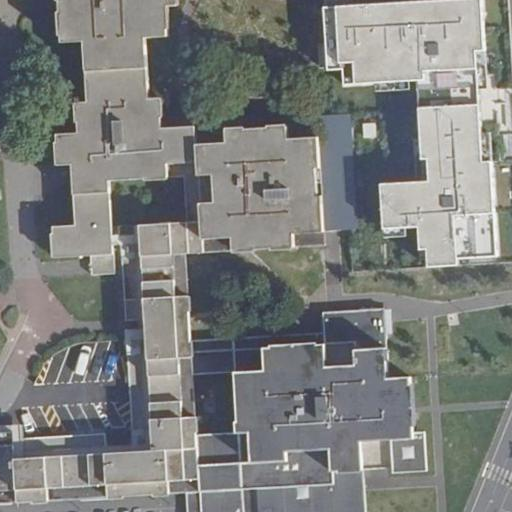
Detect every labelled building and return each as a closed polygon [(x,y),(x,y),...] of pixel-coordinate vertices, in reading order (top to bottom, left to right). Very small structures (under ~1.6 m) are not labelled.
[(70,0),(71,10),(59,11),(61,42),(83,41),(86,101),(77,101),(78,131),(57,133),(58,154),(72,153),(72,164),(109,162),(109,158),(138,157),(138,165),(187,162),(185,145),(184,126),(163,127),(161,97),(150,98),(146,37),(169,36),(168,5),(178,4),(178,0),(70,0)] [(58,0),(59,11),(71,10),(70,0),(58,0)] [(266,0),(267,4),(248,6),(253,74),(285,72),(281,8),(306,7),(307,18),(321,17),(319,0),(266,0)] [(489,52),(486,0),(466,0),(328,7),(332,70),(346,69),(347,85),(413,82),(418,184),(383,187),(386,229),(421,227),(422,250),(429,249),(430,268),(460,266),(460,260),(499,258),(494,162),(485,163),(481,53),(489,52)] [(259,237),(325,233),(320,138),(288,139),(288,127),(227,130),(228,142),(198,144),(200,176),(203,239),(259,237)] [(200,176),(198,144),(185,145),(187,162),(187,177),(200,176)] [(72,164),(72,153),(58,154),(59,165),(72,164)] [(109,162),(109,179),(109,181),(187,177),(187,162),(138,165),(138,157),(109,158),(109,162)] [(109,162),(72,164),(73,181),(109,179),(109,162)] [(196,375),(194,352),(193,339),(189,253),(204,253),(203,239),(200,176),(187,177),(190,224),(172,225),(178,320),(178,328),(188,480),(124,485),(29,490),(18,491),(18,504),(83,499),(188,494),(188,511),(203,511),(199,435),(196,375)] [(109,179),(73,181),(74,195),(111,193),(109,181),(109,179)] [(115,274),(111,193),(74,195),(76,224),(51,226),(53,257),(88,255),(89,275),(115,274)] [(137,322),(178,320),(172,225),(133,227),(134,258),(122,259),(125,322),(137,322)] [(237,372),(241,432),(199,435),(203,511),(367,511),(365,470),(425,468),(423,438),(416,439),(413,378),(390,379),(386,322),(385,309),(328,313),(329,332),(329,344),(359,342),(360,365),(331,367),(299,369),(297,345),(194,352),(196,375),(237,372)] [(178,320),(137,322),(137,330),(178,328),(178,320)] [(124,485),(188,480),(178,328),(137,330),(126,330),(131,432),(147,431),(148,452),(108,455),(107,435),(27,439),(27,444),(29,490),(124,485)] [(329,332),(193,339),(194,352),(297,345),(329,344),(329,332)] [(297,345),(299,369),(331,367),(329,344),(297,345)] [(27,444),(15,445),(18,491),(29,490),(27,444)] [(0,491),(18,491),(15,445),(0,445),(0,491)] [(0,491),(0,504),(18,504),(18,491),(0,491)]
